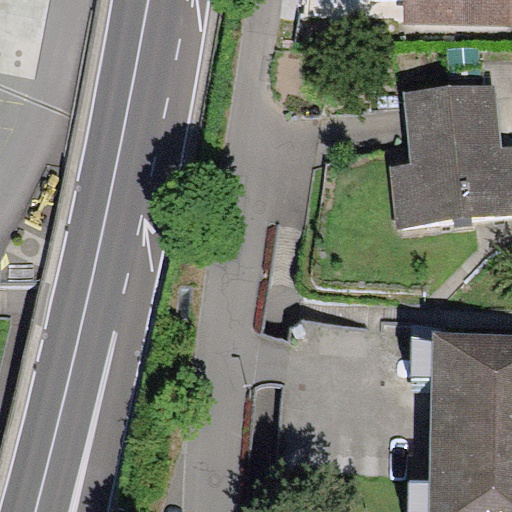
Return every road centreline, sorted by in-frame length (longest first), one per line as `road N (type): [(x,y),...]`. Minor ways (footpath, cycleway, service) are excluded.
road 1 (residential): [(211,511),(227,290),(263,0)]
road 2 (primary): [(151,0),(87,308)]
road 3 (primary): [(87,308),(38,511)]
road 4 (primary): [(80,511),(87,308)]
